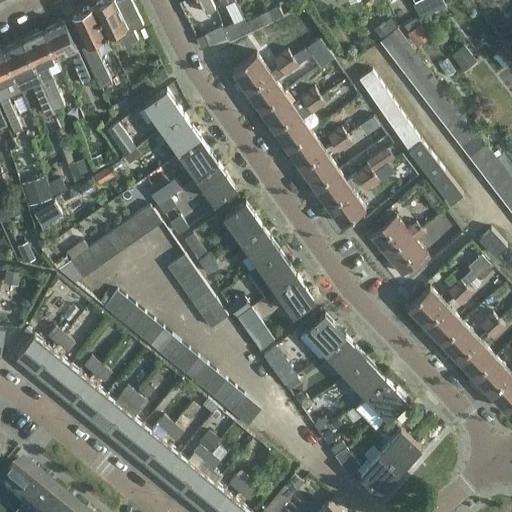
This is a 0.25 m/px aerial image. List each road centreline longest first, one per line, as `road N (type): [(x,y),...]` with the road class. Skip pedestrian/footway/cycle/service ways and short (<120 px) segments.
road 1 (residential): [(504,459),(372,313),(261,168),(160,0)]
road 2 (residential): [(160,511),(0,383)]
